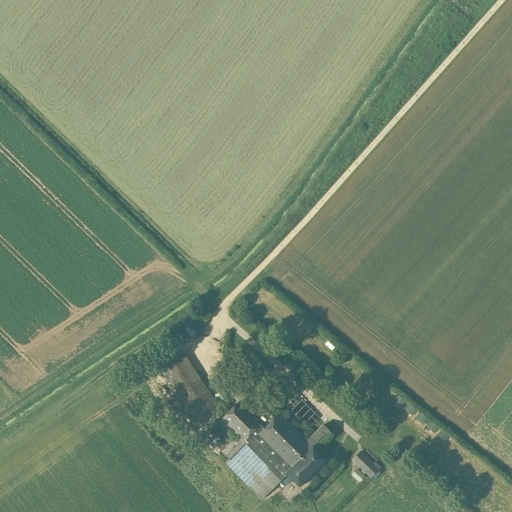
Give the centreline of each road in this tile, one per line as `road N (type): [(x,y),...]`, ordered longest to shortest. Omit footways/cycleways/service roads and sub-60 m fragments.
road 1 (unclassified): [(221,307),(502,0)]
road 2 (track): [(191,286),(184,266),(0,87)]
